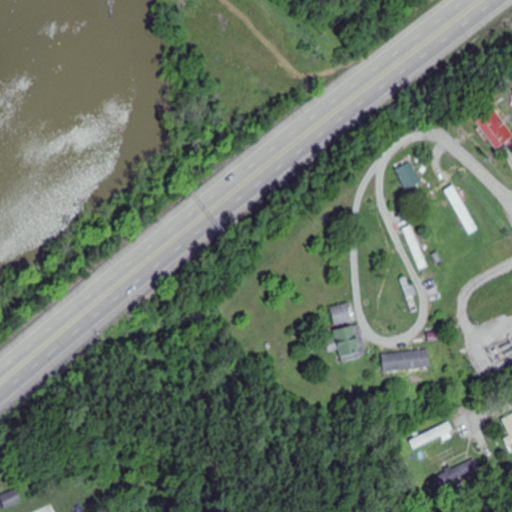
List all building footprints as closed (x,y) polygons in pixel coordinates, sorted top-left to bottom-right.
[(495,148),(511,139),(511,137),(497,107),(479,116),(495,148)] [(400,170),(404,188),(421,185),(417,167),(400,170)] [(480,229),(454,186),(445,191),(471,235),(480,229)] [(418,270),(426,268),(415,225),(406,228),(418,270)] [(401,280),(412,314),(419,312),(407,277),(401,280)] [(362,358),(354,323),(353,324),(348,304),(329,308),(343,363),(362,358)] [(383,353),(384,376),(431,374),(430,351),(383,353)] [(453,431),(448,422),(410,441),(415,451),(453,431)] [(6,508),(22,501),(17,490),(1,497),(6,508)]
